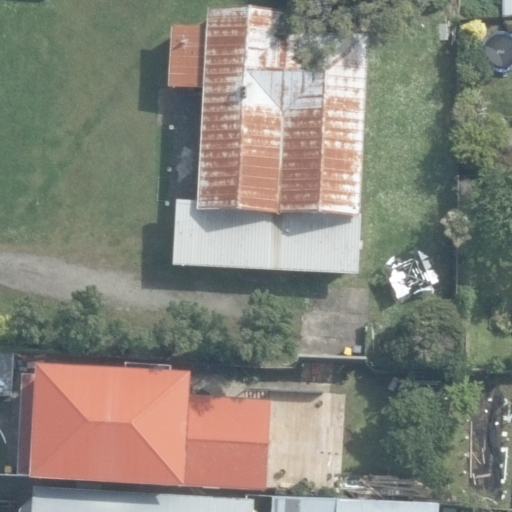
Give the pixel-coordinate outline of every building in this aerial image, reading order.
[(511,0),(500,0),(501,15),(511,15),(511,0)] [(176,267),(358,277),(361,223),(372,19),(312,16),(312,20),(292,19),(292,18),(210,13),(209,30),(174,28),(171,92),(205,94),(199,206),(179,205),(176,267)] [(0,397),(10,398),(12,352),(0,351),(0,397)] [(188,490),(270,495),(275,425),(284,426),(285,408),(275,408),(275,405),(192,400),(193,382),(29,372),(28,391),(39,392),(34,485),(188,495),(188,490)] [(285,499),(340,502),(341,471),(287,468),(285,499)] [(341,500),(372,501),(373,474),(342,473),(341,500)] [(256,511),(256,505),(39,495),(38,503),(29,511),(256,511)] [(436,511),(437,508),(272,500),(271,511),(436,511)]
